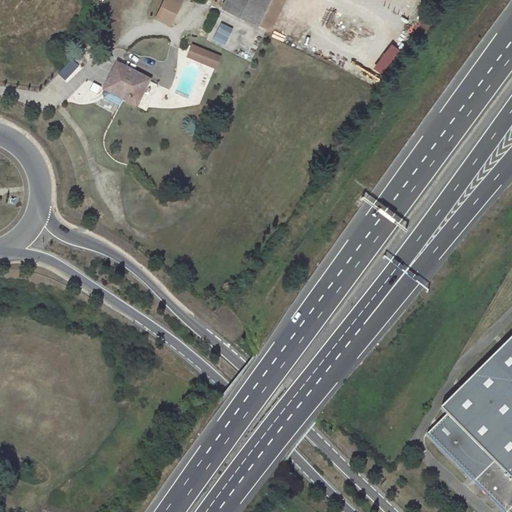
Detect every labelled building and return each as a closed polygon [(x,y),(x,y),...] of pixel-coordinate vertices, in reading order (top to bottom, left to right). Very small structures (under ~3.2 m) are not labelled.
[(180,3),(173,0),(166,0),(163,7),(175,12),(180,3)] [(225,0),(222,7),(258,25),(269,0),(225,0)] [(272,20),(276,22),(287,0),(269,0),(258,25),(267,29),(272,20)] [(213,41),(226,46),(232,27),(219,23),(213,41)] [(218,57),(192,47),(189,53),(200,57),(202,58),(204,61),(205,63),(214,67),(218,57)] [(200,57),(189,53),(188,57),(205,63),(204,61),(202,58),(200,57)] [(72,59),(57,74),(65,81),(79,67),(72,59)] [(149,80),(117,63),(104,90),(123,99),(124,99),(125,95),(138,102),(149,80)] [(138,102),(125,95),(124,99),(126,100),(136,106),(138,102)] [(511,340),(439,412),(445,418),(425,438),(498,511),(508,511),(511,510),(511,511),(511,340)]
